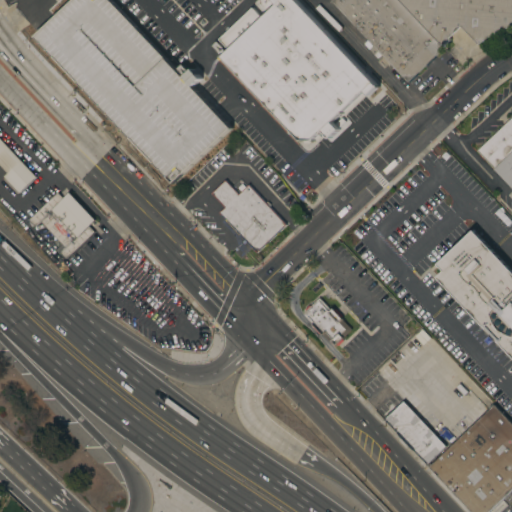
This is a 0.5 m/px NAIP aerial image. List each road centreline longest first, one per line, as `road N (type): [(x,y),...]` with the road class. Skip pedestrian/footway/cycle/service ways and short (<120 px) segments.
road 1 (motorway): [(323,511),(141,384),(0,255)]
road 2 (residential): [(259,326),(260,288),(511,55)]
road 3 (motorway): [(0,310),(108,406),(257,511)]
road 4 (motorway): [(167,369),(61,293),(0,237)]
road 5 (motorway): [(0,337),(133,476)]
road 6 (motorway): [(314,462),(251,417),(259,326)]
road 7 (residential): [(412,143),(511,249)]
road 8 (primary): [(0,57),(87,147)]
road 9 (primary): [(418,500),(334,409)]
